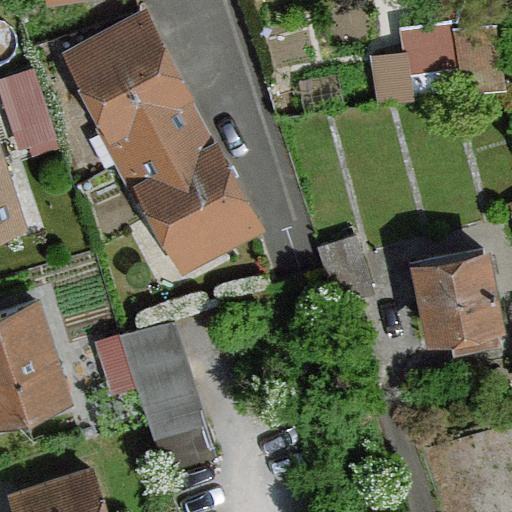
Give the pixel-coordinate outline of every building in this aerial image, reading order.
[(465,0),(432,0),(434,19),(453,16),(459,16),(465,0)] [(145,11),(73,50),(111,121),(105,124),(142,194),(149,191),(187,262),(259,224),(235,179),(217,145),(210,149),(182,95),(188,92),(167,53),(145,11)] [(460,65),(453,16),(434,19),(407,23),(410,49),(413,72),(460,65)] [(498,19),(458,24),(466,87),(506,82),(498,19)] [(413,72),(410,49),(375,54),(381,100),(416,96),(413,72)] [(29,146),(66,135),(42,56),(5,67),(29,146)] [(0,148),(0,228),(23,221),(0,148)] [(357,235),(324,246),(341,297),(373,286),(357,235)] [(492,251),(421,263),(434,336),(505,324),(492,251)] [(38,305),(0,317),(0,417),(67,395),(38,305)] [(175,321),(124,333),(166,467),(217,452),(175,321)] [(107,511),(94,471),(20,495),(25,511),(107,511)]
